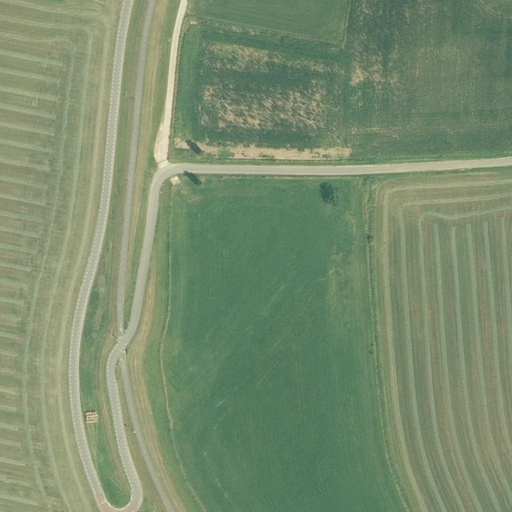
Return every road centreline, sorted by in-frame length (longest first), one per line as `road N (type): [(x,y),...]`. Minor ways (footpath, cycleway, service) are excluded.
road 1 (unclassified): [(511,163),(167,171),(134,320),(110,371),(135,489),(128,511)]
road 2 (unclassified): [(107,511),(83,453),(73,373),(129,0)]
road 3 (track): [(184,0),(164,174)]
